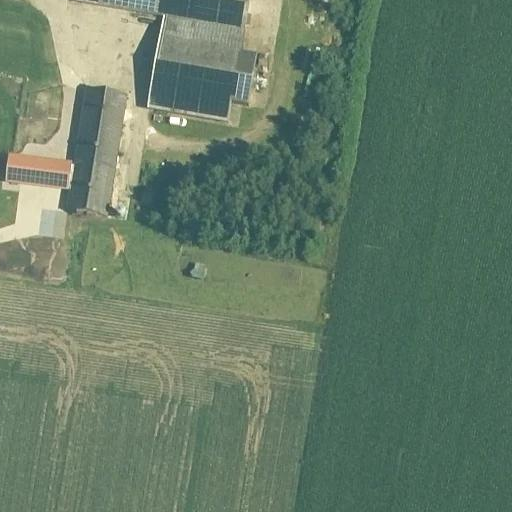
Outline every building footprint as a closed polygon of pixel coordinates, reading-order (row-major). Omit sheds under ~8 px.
[(76,0),(76,5),(246,35),(252,0),(76,0)] [(169,28),(153,111),(237,128),(253,44),(169,28)] [(0,78),(0,120),(57,130),(63,88),(0,78)] [(127,102),(91,96),(71,209),(108,215),(127,102)] [(71,168),(17,160),(10,199),(64,208),(71,168)]
